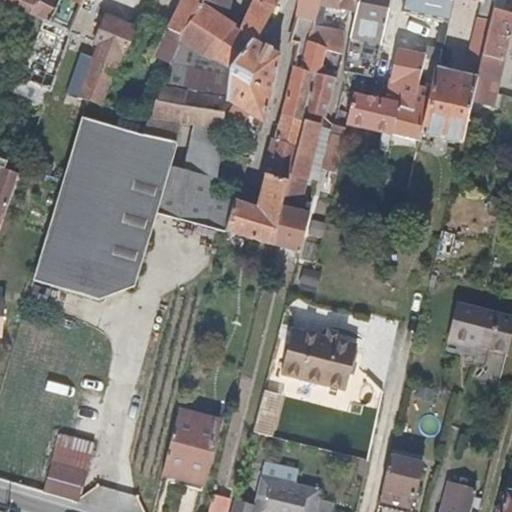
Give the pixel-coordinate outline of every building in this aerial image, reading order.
[(0,0),(0,10),(42,22),(52,0),(0,0)] [(52,0),(42,22),(38,31),(27,55),(26,58),(14,82),(21,85),(30,88),(45,95),(57,67),(67,42),(84,0),(52,0)] [(184,0),(180,9),(170,31),(168,35),(179,40),(191,14),(193,11),(198,0),(184,0)] [(270,0),(243,0),(231,26),(193,11),(191,14),(179,40),(176,46),(192,53),(229,68),(229,67),(246,35),(246,34),(260,15),(270,0)] [(233,235),(274,243),(277,227),(284,198),(299,136),(302,123),(304,113),(316,67),(303,61),(307,44),(312,24),(313,21),(318,4),(318,0),(298,0),(299,14),(294,31),(300,35),(292,72),(278,126),(266,177),(258,209),(236,204),(225,229),(224,233),(233,235)] [(345,11),(348,0),(318,0),(318,4),(345,11)] [(388,3),(388,0),(356,0),(355,6),(353,13),(344,46),(339,70),(339,71),(372,78),(381,35),(388,3)] [(355,6),(356,0),(348,0),(345,11),(353,13),(355,6)] [(405,0),(405,2),(406,2),(403,13),(439,21),(438,24),(437,24),(434,42),(435,42),(433,48),(441,50),(444,33),(447,21),(448,15),(451,0),(405,0)] [(493,0),(486,0),(485,4),(482,4),(478,19),(475,19),(471,33),(470,34),(466,49),(480,52),(493,0)] [(511,0),(493,0),(480,52),(484,53),(478,78),(473,101),(482,103),(493,105),(499,78),(504,55),(508,39),(511,19),(511,16),(506,15),(509,1),(506,0),(511,0)] [(82,84),(75,98),(85,101),(98,105),(119,65),(135,32),(136,31),(128,28),(105,20),(95,43),(99,45),(90,64),(85,77),(82,84)] [(339,35),(340,32),(312,24),(307,44),(335,55),(339,35)] [(176,46),(179,40),(168,35),(164,44),(150,74),(163,80),(170,59),(176,46)] [(276,52),(246,35),(229,67),(229,68),(226,79),(223,93),(262,116),(270,80),(276,52)] [(304,113),(323,118),(333,81),(333,80),(319,76),(323,59),(333,61),(335,55),(307,44),(303,61),(316,67),(304,113)] [(192,53),(176,46),(170,59),(163,80),(158,92),(185,94),(189,71),(192,53)] [(414,96),(417,84),(423,57),(419,56),(396,52),(388,85),(387,90),(414,96)] [(473,101),(478,78),(439,70),(434,88),(417,84),(414,96),(411,109),(398,106),(391,133),(407,137),(422,141),(425,134),(463,143),(463,142),(473,101)] [(222,97),(223,93),(226,79),(189,71),(185,94),(187,94),(221,101),(222,97)] [(411,109),(414,96),(387,90),(384,101),(368,98),(355,95),(347,125),(366,130),(384,134),(380,148),(387,150),(391,133),(398,106),(411,109)] [(133,113),(147,120),(156,97),(143,91),(133,113)] [(190,145),(183,172),(182,176),(197,180),(215,185),(216,153),(217,128),(221,101),(187,94),(185,94),(158,92),(156,97),(147,120),(142,133),(141,137),(129,179),(106,263),(96,301),(101,301),(113,296),(134,287),(140,267),(154,215),(166,169),(168,160),(172,145),(176,146),(180,124),(195,127),(190,145)] [(66,128),(76,131),(80,119),(81,115),(85,101),(75,98),(66,128)] [(36,275),(34,283),(59,290),(96,301),(106,263),(129,179),(141,137),(80,119),(76,131),(66,167),(50,223),(36,275)] [(284,198),(294,201),(304,159),(310,160),(318,128),(302,123),(299,136),(284,198)] [(326,135),(323,170),(337,171),(340,136),(326,135)] [(154,215),(175,220),(210,229),(224,233),(225,229),(236,204),(235,196),(215,191),(215,185),(197,180),(182,176),(183,172),(166,169),(154,215)] [(15,186),(17,179),(0,172),(0,227),(2,222),(15,186)] [(277,227),(274,243),(300,250),(300,249),(309,211),(292,207),(294,201),(284,198),(277,227)] [(503,355),(511,323),(511,319),(454,303),(444,337),(503,355)] [(333,340),(323,337),(288,328),(277,372),(342,389),(354,345),(333,340)] [(325,330),(323,337),(333,340),(335,333),(325,330)] [(171,442),(163,472),(204,483),(219,422),(179,411),(171,442)] [(386,470),(379,502),(403,509),(411,510),(423,464),(390,455),(386,470)] [(51,474),(46,492),(69,498),(81,502),(89,474),(53,464),(51,474)] [(315,511),(321,490),(313,489),(312,492),(267,481),(268,477),(261,475),(251,511),(315,511)] [(468,511),(467,511),(471,493),(444,485),(437,511),(468,511)] [(511,511),(511,492),(505,490),(498,511),(511,511)] [(226,511),(228,504),(213,500),(210,511),(226,511)]
